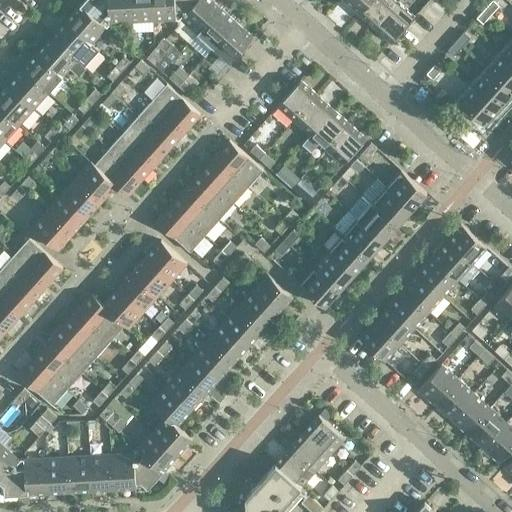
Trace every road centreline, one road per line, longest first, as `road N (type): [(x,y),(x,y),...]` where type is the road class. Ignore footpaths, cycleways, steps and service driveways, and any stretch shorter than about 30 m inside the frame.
road 1 (residential): [(500,511),(319,350),(173,511)]
road 2 (residential): [(511,209),(306,23)]
